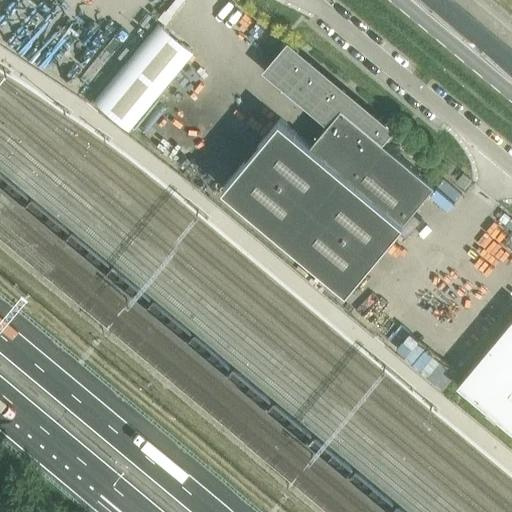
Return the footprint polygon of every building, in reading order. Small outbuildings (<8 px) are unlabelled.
[(158,25),(95,102),(129,130),(192,53),(158,25)] [(388,129),(288,45),(268,68),(330,120),(336,114),(374,145),(380,138),(388,129)] [(336,114),(330,120),(311,143),(280,117),(223,186),(347,289),(435,184),(380,138),(374,145),(336,114)] [(464,173),(457,180),(465,187),(471,179),(464,173)] [(450,185),(438,202),(451,211),(458,202),(457,201),(462,193),(450,185)] [(479,229),(495,244),(511,226),(511,217),(500,206),(479,229)] [(511,318),(458,383),(511,428),(511,318)]
